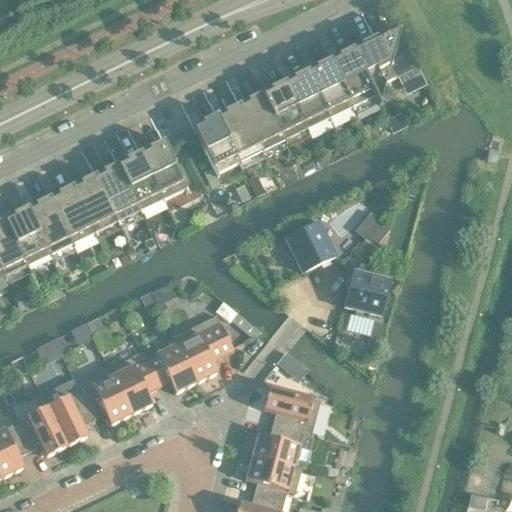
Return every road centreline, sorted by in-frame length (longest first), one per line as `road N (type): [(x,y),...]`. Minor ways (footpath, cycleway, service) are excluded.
road 1 (residential): [(0,171),(343,0)]
road 2 (tertiary): [(0,126),(217,20)]
road 3 (residential): [(203,439),(326,286)]
road 4 (residential): [(41,511),(203,439)]
